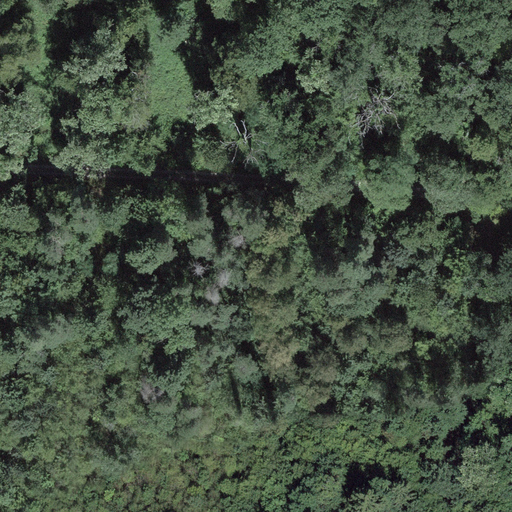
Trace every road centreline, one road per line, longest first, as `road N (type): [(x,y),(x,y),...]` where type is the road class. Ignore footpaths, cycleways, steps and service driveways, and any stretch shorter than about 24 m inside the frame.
road 1 (track): [(470,511),(455,464),(460,389),(499,200),(206,0)]
road 2 (track): [(0,168),(354,185),(511,202)]
